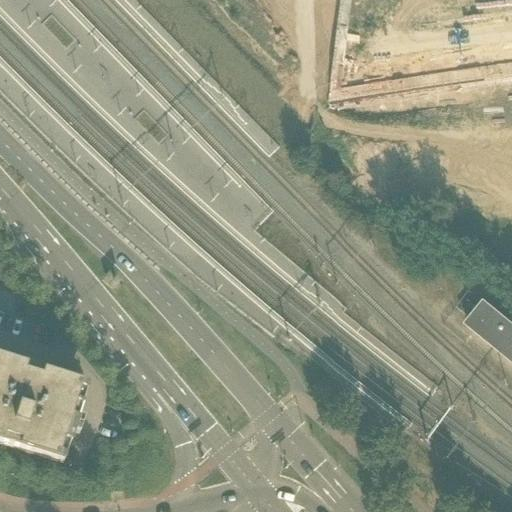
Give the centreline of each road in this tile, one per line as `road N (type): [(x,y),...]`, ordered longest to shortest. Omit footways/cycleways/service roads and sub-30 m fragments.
road 1 (secondary): [(267,417),(0,140)]
road 2 (secondary): [(0,189),(163,381)]
road 3 (secondary): [(163,381),(257,494)]
road 4 (secondary): [(163,381),(182,454),(167,511)]
road 5 (secondary): [(350,511),(267,417)]
